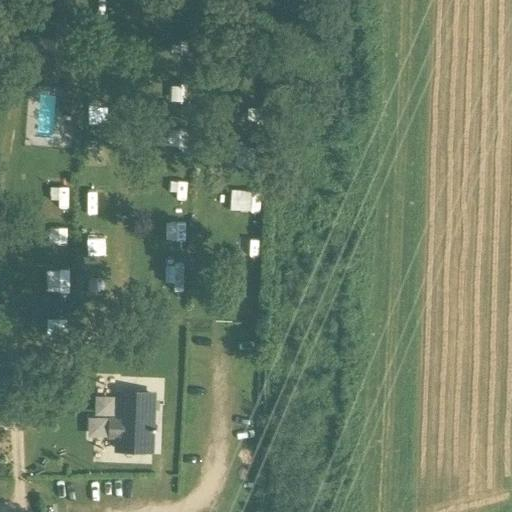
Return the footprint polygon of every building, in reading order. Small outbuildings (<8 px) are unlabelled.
[(71,7),(71,0),(44,0),(41,40),(29,39),(28,52),(41,53),(43,53),(41,72),(63,74),(65,54),(67,55),(71,7)] [(64,97),(62,114),(79,116),(80,98),(64,97)] [(85,121),(106,122),(107,99),(86,99),(85,121)] [(160,145),(186,146),(187,129),(160,128),(160,145)] [(261,211),(262,189),(232,188),(231,210),(261,211)] [(241,237),(240,255),(259,255),(259,237),(241,237)] [(183,292),(184,263),(164,262),(163,291),(183,292)] [(156,393),(116,391),(116,419),(109,418),(109,438),(115,439),(115,452),(152,454),(156,393)]
